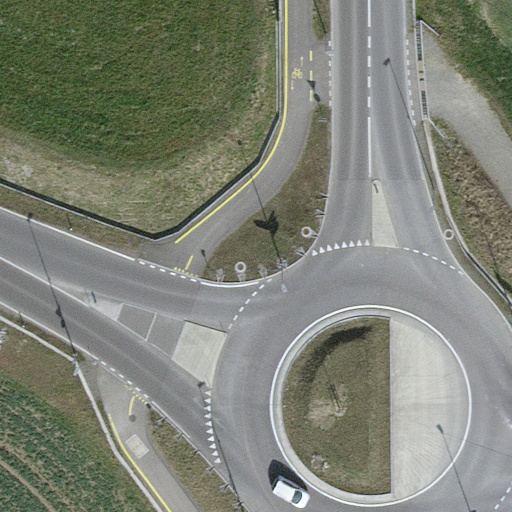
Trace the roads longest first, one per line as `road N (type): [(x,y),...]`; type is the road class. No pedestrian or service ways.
road 1 (tertiary): [(382,273),(369,0)]
road 2 (secondary): [(249,363),(0,252)]
road 3 (secondary): [(496,439),(501,401),(479,329),(453,301),(382,273)]
road 4 (track): [(369,68),(424,67),(476,116),(511,171)]
road 5 (secondary): [(249,363),(243,403),(250,442),(268,477),(309,511)]
road 6 (secondary): [(382,273),(339,277),(300,295),(269,325),(249,363)]
